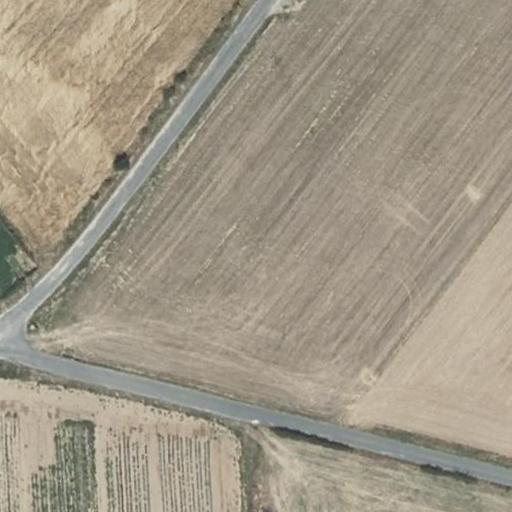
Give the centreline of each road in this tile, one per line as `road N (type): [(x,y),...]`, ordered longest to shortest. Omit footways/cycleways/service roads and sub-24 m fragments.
road 1 (unclassified): [(511,483),(367,452),(0,350)]
road 2 (unclassified): [(0,335),(125,196),(268,0)]
